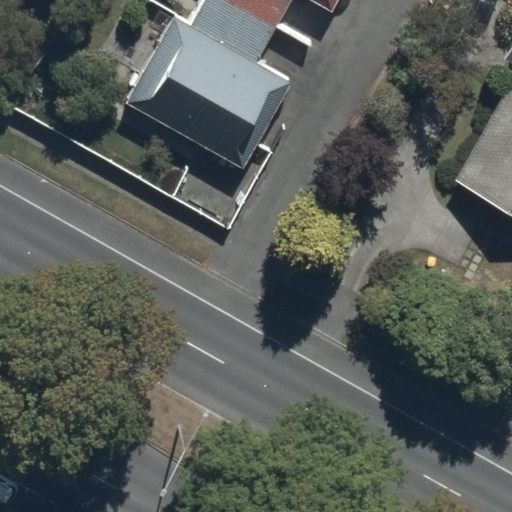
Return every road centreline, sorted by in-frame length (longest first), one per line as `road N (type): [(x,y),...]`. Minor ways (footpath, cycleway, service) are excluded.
road 1 (secondary): [(0,245),(473,511)]
road 2 (secondary): [(164,511),(0,419)]
